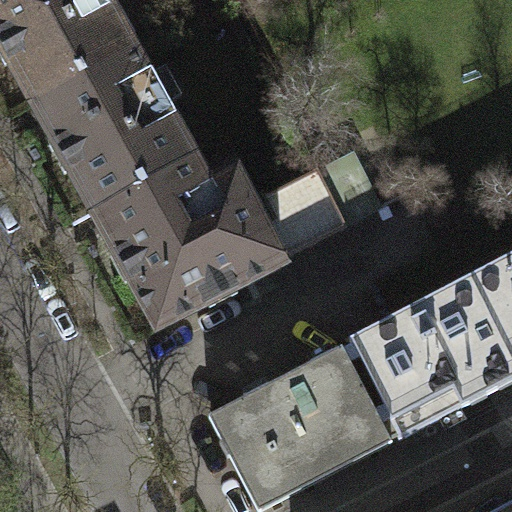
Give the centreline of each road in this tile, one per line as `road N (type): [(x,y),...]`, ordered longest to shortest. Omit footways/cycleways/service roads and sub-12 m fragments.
road 1 (residential): [(141,511),(0,262)]
road 2 (residential): [(369,511),(511,439)]
